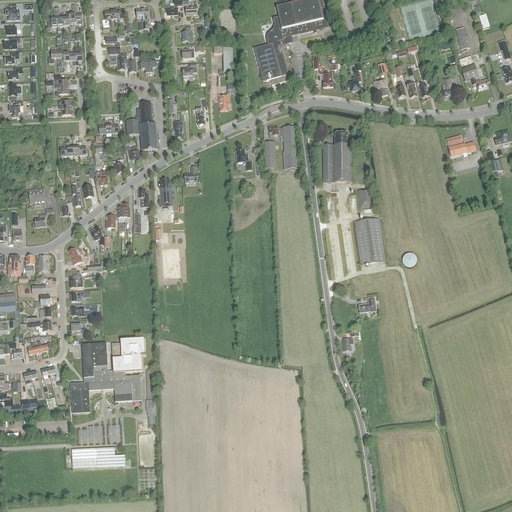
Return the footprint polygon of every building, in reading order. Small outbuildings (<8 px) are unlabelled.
[(189,6),(188,2),(188,0),(182,0),(182,7),(186,6),(186,9),(186,17),(191,17),(191,16),(197,16),(197,8),(189,9),(188,6),(189,6)] [(273,93),(288,88),(286,82),(295,79),(294,74),(293,75),(288,58),(291,57),(288,45),(293,43),(292,37),(297,36),(313,32),(314,34),(317,34),(316,31),(329,28),(322,0),(310,0),(300,3),(296,4),(294,0),(293,0),(278,4),(279,8),(277,8),(279,17),(273,19),(274,25),(274,26),(274,27),(274,28),(274,29),(273,29),(272,30),(270,32),(268,34),(268,35),(267,36),(267,37),(267,38),(266,39),(266,41),(267,41),(268,45),(254,49),(263,82),(270,81),(273,93)] [(166,14),(167,14),(167,16),(178,16),(177,9),(177,7),(181,7),(181,1),(174,1),(174,7),(165,7),(166,14)] [(19,11),(16,11),(16,8),(7,8),(7,13),(6,13),(6,17),(7,17),(7,21),(19,21),(19,11)] [(56,10),(54,10),(54,19),(47,20),(48,30),(52,30),(52,28),(57,28),(56,10)] [(148,21),(148,18),(149,18),(148,10),(136,10),(137,19),(142,19),(143,31),(149,31),(149,21),(148,21)] [(490,28),(486,15),(479,17),(483,30),(490,28)] [(4,29),(4,36),(14,35),(14,31),(18,31),(18,25),(12,25),(12,28),(4,29)] [(189,43),(189,37),(191,37),(191,29),(185,29),(185,33),(182,34),(182,43),(189,43)] [(461,51),(469,49),(464,29),(456,31),(461,51)] [(20,39),(14,39),(14,42),(4,43),(5,50),(17,50),(17,44),(20,44),(20,39)] [(115,45),(116,47),(120,47),(120,44),(117,44),(117,39),(106,39),(107,45),(115,45)] [(502,52),(505,61),(511,59),(506,41),(498,44),(501,52),(502,52)] [(120,49),(120,47),(116,47),(116,49),(109,50),(110,55),(119,55),(119,57),(127,57),(126,54),(120,54),(120,49)] [(224,73),(233,73),(233,48),(224,48),(224,47),(221,47),(221,51),(223,51),(224,73)] [(57,59),(57,51),(56,51),(56,48),(51,48),(51,58),(48,59),(48,65),(54,64),(54,60),(57,59)] [(194,59),(194,50),(182,51),(182,60),(194,59)] [(12,58),(5,58),(5,65),(15,65),(15,60),(20,60),(19,54),(11,54),(12,58)] [(462,69),(461,70),(461,72),(465,82),(479,77),(471,56),(459,60),(462,69)] [(124,65),(127,65),(127,60),(127,57),(119,57),(124,57),(124,60),(119,61),(119,72),(125,71),(124,65)] [(127,68),(129,68),(130,74),(136,73),(135,63),(129,63),(129,60),(127,60),(127,65),(127,68)] [(146,75),(149,74),(153,74),(153,70),(157,70),(156,62),(152,62),(152,60),(140,61),(141,63),(140,63),(141,71),(145,71),(146,75)] [(380,67),(383,75),(388,73),(386,64),(380,65),(380,67)] [(183,77),(193,76),(193,74),(197,74),(196,65),(190,65),(190,69),(182,69),(183,77)] [(460,76),(457,66),(451,68),(454,78),(460,76)] [(506,85),(511,82),(511,73),(510,68),(501,71),(503,78),(504,78),(506,85)] [(15,70),(15,73),(8,74),(9,81),(19,80),(18,75),(23,75),(23,70),(15,70)] [(333,82),(332,75),(329,75),(329,73),(326,73),(326,75),(323,75),(324,88),(332,88),(333,88),(333,82)] [(353,84),(347,86),(348,89),(351,88),(352,94),(360,91),(358,83),(361,82),(360,77),(352,79),(353,84)] [(442,92),(442,99),(443,99),(443,100),(444,101),(445,101),(446,101),(447,100),(447,99),(448,98),(454,97),(453,91),(452,91),(450,79),(440,80),(441,85),(442,85),(443,92),(442,92)] [(476,86),(478,91),(487,88),(486,85),(487,85),(486,81),(480,82),(480,81),(476,82),(475,79),(471,81),(473,87),(476,86)] [(375,92),(377,92),(377,93),(378,93),(379,98),(388,96),(387,91),(388,90),(385,80),(373,83),(375,89),(375,92)] [(402,83),(397,84),(399,89),(396,90),(399,99),(399,98),(400,99),(402,98),(403,98),(403,97),(405,96),(403,88),(402,83)] [(415,89),(413,83),(407,85),(410,99),(417,98),(415,89)] [(419,87),(420,91),(422,99),(423,99),(425,99),(425,98),(429,97),(426,85),(419,87)] [(236,96),(236,86),(228,86),(228,96),(236,96)] [(9,98),(17,98),(17,94),(21,94),(20,89),(16,89),(16,87),(8,87),(9,91),(9,98)] [(230,106),(229,96),(218,96),(219,107),(220,107),(220,112),(229,112),(228,106),(230,106)] [(174,105),(174,100),(168,100),(169,118),(174,118),(174,115),(177,115),(176,105),(174,105)] [(20,114),(20,107),(23,107),(23,103),(15,103),(16,106),(10,106),(10,114),(12,114),(12,119),(19,118),(18,114),(20,114)] [(140,103),(140,110),(137,110),(137,117),(136,117),(136,121),(126,121),(127,136),(141,135),(142,152),(149,152),(149,153),(149,152),(151,152),(151,153),(152,153),(152,152),(158,151),(156,125),(152,125),(151,103),(140,103)] [(200,127),(202,127),(205,126),(204,122),(205,121),(205,119),(204,118),(203,114),(201,114),(200,112),(201,112),(201,108),(199,109),(199,107),(196,107),(197,118),(198,127),(200,127)] [(183,133),(183,129),(182,122),(173,123),(174,132),(174,133),(176,133),(176,139),(182,139),(182,133),(183,133)] [(284,171),(298,170),(296,128),(283,128),(283,129),(278,129),(278,128),(269,128),(270,134),(273,134),(274,137),(279,137),(279,138),(283,138),(285,153),(283,153),(284,171)] [(502,147),(504,148),(508,146),(509,145),(508,143),(511,142),(508,131),(496,134),(497,138),(494,139),(496,146),(502,145),(502,147)] [(323,184),(351,184),(351,146),(348,146),(348,139),(348,134),(335,134),(335,139),(335,146),(323,146),(323,184)] [(446,141),(451,158),(467,154),(476,152),(474,144),(463,146),(461,137),(446,141)] [(276,169),(275,143),(264,143),(265,170),(276,169)] [(106,153),(106,144),(96,145),(97,153),(106,153)] [(129,154),(132,163),(132,162),(133,163),(135,162),(140,160),(138,151),(137,151),(136,148),(130,150),(131,153),(129,154)] [(246,161),(248,161),(247,155),(244,156),(244,151),(241,151),(240,150),(237,151),(237,152),(236,152),(237,164),(242,164),(243,166),(246,165),(246,172),(252,172),(251,163),(246,163),(246,161)] [(495,161),(492,152),(486,153),(494,183),(495,183),(495,184),(500,182),(498,173),(503,171),(500,159),(495,161)] [(121,164),(124,163),(123,161),(113,163),(114,167),(117,175),(118,176),(120,175),(124,174),(121,164)] [(185,184),(198,183),(197,175),(196,168),(191,169),(191,175),(184,176),(185,184)] [(108,186),(107,177),(109,177),(109,172),(99,173),(99,183),(100,183),(100,187),(103,187),(108,186)] [(168,210),(168,207),(173,207),(172,188),(170,188),(170,180),(161,181),(161,188),(160,188),(161,208),(163,208),(163,210),(168,210)] [(78,196),(77,187),(72,188),(73,196),(74,196),(75,208),(82,207),(80,195),(78,196)] [(93,196),(92,187),(82,189),(83,194),(84,194),(85,200),(91,199),(91,196),(93,196)] [(45,203),(44,190),(29,192),(30,205),(45,203)] [(373,208),(371,190),(357,191),(359,209),(373,208)] [(146,192),(139,192),(139,199),(141,199),(141,209),(142,209),(148,209),(149,209),(149,196),(146,196),(146,192)] [(67,204),(73,203),(72,197),(66,197),(66,204),(64,204),(64,202),(60,202),(62,214),(63,218),(69,218),(68,213),(69,213),(68,207),(67,207),(67,204)] [(125,219),(125,220),(128,220),(128,219),(130,219),(130,209),(128,209),(128,205),(123,205),(123,207),(118,208),(118,219),(125,219)] [(46,227),(45,226),(45,218),(47,218),(55,217),(54,210),(46,211),(47,215),(39,216),(40,218),(39,219),(39,220),(35,220),(36,228),(42,227),(46,227)] [(115,229),(115,217),(107,217),(107,224),(106,224),(106,229),(115,229)] [(385,263),(379,219),(354,223),(360,267),(385,263)] [(95,230),(95,231),(90,233),(94,240),(94,241),(95,242),(95,243),(100,240),(100,255),(104,255),(104,239),(99,228),(95,230)] [(13,232),(13,233),(13,242),(22,242),(22,233),(22,231),(13,232)] [(73,266),(77,264),(82,262),(80,257),(79,258),(75,249),(68,252),(70,257),(69,257),(71,261),(73,266)] [(417,265),(412,253),(401,258),(405,269),(417,265)] [(21,277),(21,263),(20,263),(20,258),(10,257),(10,263),(8,263),(8,276),(21,277)] [(27,258),(26,259),(26,267),(26,269),(26,272),(33,272),(33,267),(35,267),(35,258),(34,258),(33,257),(31,257),(31,258),(27,258)] [(39,257),(39,261),(38,261),(39,274),(49,273),(49,267),(48,267),(47,264),(46,264),(46,257),(45,257),(40,257),(39,257)] [(76,288),(83,288),(83,280),(79,281),(79,276),(73,277),(73,282),(70,282),(71,290),(76,289),(76,288)] [(0,303),(13,302),(15,302),(14,290),(8,291),(8,295),(0,295),(0,303)] [(41,306),(50,306),(50,297),(41,298),(41,303),(35,303),(35,309),(41,309),(41,306)] [(371,313),(376,312),(374,298),(368,299),(368,304),(358,306),(360,314),(370,312),(371,313)] [(14,312),(16,311),(15,302),(13,303),(13,302),(0,303),(0,317),(4,317),(4,320),(14,319),(14,312)] [(46,319),(51,318),(51,311),(46,311),(46,310),(39,311),(40,319),(46,318),(46,319)] [(71,333),(77,332),(77,335),(86,334),(85,325),(88,325),(88,322),(79,322),(80,325),(71,326),(71,333)] [(43,333),(45,333),(52,332),(52,325),(44,325),(42,325),(40,325),(40,323),(31,324),(32,328),(41,328),(41,329),(43,329),(43,333)] [(360,332),(357,332),(351,333),(351,338),(357,338),(358,341),(361,341),(360,332)] [(106,344),(82,346),(84,384),(70,385),(71,392),(72,414),(72,415),(80,414),(90,414),(89,391),(114,389),(115,403),(132,402),(132,403),(142,402),(140,377),(126,377),(126,373),(143,372),(142,356),(145,356),(144,339),(120,341),(121,344),(112,345),(113,372),(108,372),(106,344)] [(344,352),(351,351),(350,341),(348,341),(348,340),(343,340),(344,342),(342,343),(344,352)] [(47,346),(42,348),(41,348),(42,353),(49,352),(48,349),(51,349),(50,343),(47,344),(47,346)] [(13,349),(14,359),(23,359),(22,351),(16,351),(16,348),(16,344),(9,345),(9,350),(9,349),(13,349)] [(0,347),(0,355),(4,355),(6,355),(10,355),(9,350),(9,345),(6,345),(6,348),(4,348),(0,347)] [(49,376),(50,376),(54,375),(54,378),(56,377),(56,375),(56,374),(55,369),(48,370),(49,376)] [(49,376),(48,370),(42,372),(43,378),(48,377),(48,379),(51,379),(50,376),(49,376)] [(154,401),(153,371),(146,371),(147,401),(146,401),(146,417),(148,417),(148,429),(155,428),(154,416),(156,416),(156,401),(154,401)] [(32,380),(36,379),(36,382),(38,382),(38,379),(37,373),(30,375),(32,380)] [(24,376),(25,382),(26,385),(33,383),(32,380),(30,375),(24,376)] [(5,385),(5,383),(4,377),(0,376),(0,387),(1,388),(1,391),(9,391),(8,385),(5,385)] [(13,400),(7,400),(7,395),(0,395),(0,403),(5,403),(5,408),(13,407),(13,400)] [(57,407),(55,399),(48,400),(50,409),(57,407)] [(40,410),(47,408),(46,402),(38,403),(40,410)] [(73,470),(125,468),(125,459),(115,460),(114,449),(72,451),(73,470)]
